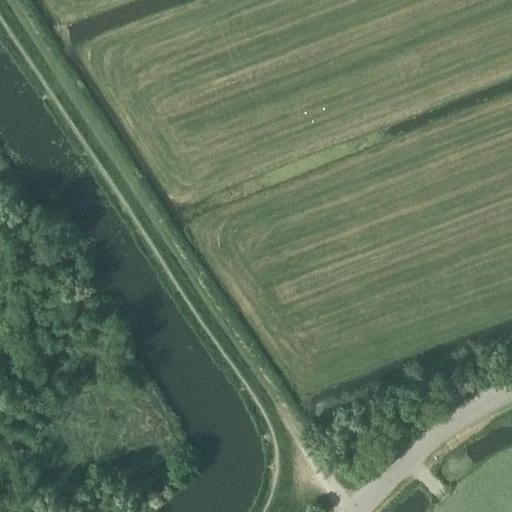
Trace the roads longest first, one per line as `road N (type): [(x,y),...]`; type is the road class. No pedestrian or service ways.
road 1 (track): [(13,0),(351,511)]
road 2 (unclassified): [(356,511),(442,424),(511,388)]
